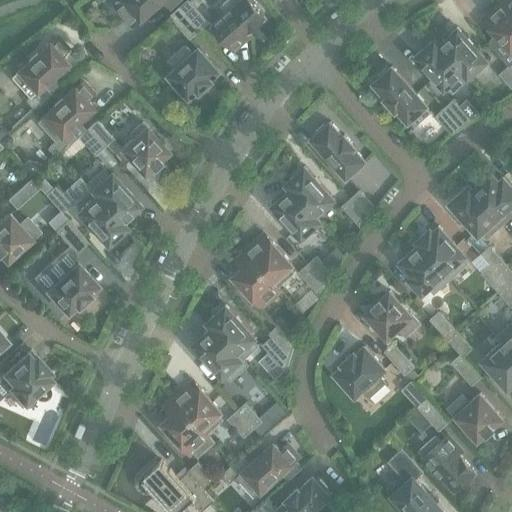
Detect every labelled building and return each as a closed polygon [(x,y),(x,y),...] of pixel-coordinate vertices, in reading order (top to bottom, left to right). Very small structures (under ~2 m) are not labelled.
[(163,0),(171,8),(179,0),(121,0),(115,6),(133,26),(161,0),(163,0)] [(208,22),(188,0),(186,0),(178,8),(199,30),(208,22)] [(230,48),(265,17),(264,17),(265,16),(256,6),(258,4),(254,0),(225,0),(220,5),(226,13),(211,26),(230,48)] [(511,12),(502,1),(483,19),(510,50),(511,48),(511,12)] [(511,6),(510,9),(502,1),(511,12),(511,6)] [(199,30),(178,8),(169,16),(189,39),(199,30)] [(487,59),(458,27),(439,43),(434,38),(468,76),(487,59)] [(44,83),(67,63),(60,55),(68,49),(56,36),(11,76),(28,96),(25,99),(22,104),(21,111),(24,117),(52,92),(44,83)] [(468,76),(434,38),(414,56),(444,89),(447,86),(452,91),(468,76)] [(210,78),(219,70),(199,47),(192,53),(185,45),(168,60),(175,68),(168,74),(189,97),(197,89),(199,91),(212,80),(210,78)] [(511,69),(508,65),(499,73),(511,87),(511,69)] [(426,105),(392,66),(389,68),(387,66),(374,78),(376,80),(373,82),(386,96),(384,97),(395,110),(397,108),(405,118),(406,116),(411,121),(426,108),(424,106),(426,105)] [(70,128),(92,107),(86,100),(93,94),(81,81),(36,121),(54,141),(46,148),(54,157),(78,137),(70,128)] [(471,120),(452,99),(443,107),(461,127),(471,120)] [(461,127),(443,107),(434,115),(451,134),(461,127)] [(113,138),(96,120),(87,128),(104,146),(113,138)] [(365,160),(353,147),(355,146),(344,134),(343,135),(330,121),(327,124),(325,122),(313,133),(314,135),(311,138),(346,176),(365,160)] [(169,151),(142,122),(130,133),(134,136),(121,148),(143,174),(152,165),(153,166),(160,159),(169,151)] [(104,146),(87,128),(78,136),(95,154),(104,146)] [(13,147),(12,139),(6,133),(0,138),(0,144),(2,146),(7,152),(13,147)] [(31,178),(42,168),(37,162),(28,162),(21,167),(31,178)] [(335,198),(305,165),(286,183),(315,215),(335,198)] [(140,204),(110,172),(107,174),(102,169),(86,183),(126,227),(127,227),(122,221),(140,204)] [(511,185),(503,176),(499,180),(491,172),(472,189),(502,223),(511,213),(511,185)] [(39,187),(31,178),(8,199),(16,208),(39,187)] [(126,227),(86,183),(86,184),(91,189),(75,203),(80,209),(77,211),(107,244),(126,227)] [(315,215),(286,183),(285,183),(290,188),(271,205),(301,238),(320,221),(315,216),(315,215)] [(71,204),(54,186),(45,194),(62,212),(71,204)] [(368,218),(376,207),(359,189),(350,197),(368,218)] [(502,223),(472,189),(466,195),(462,190),(449,202),(478,235),(481,232),(486,237),(502,223)] [(368,218),(350,197),(341,205),(357,224),(361,228),(368,218)] [(0,253),(7,261),(39,231),(27,217),(19,224),(9,213),(0,220),(0,253)] [(88,242),(67,219),(55,230),(76,253),(88,242)] [(465,254),(441,227),(436,231),(435,229),(433,230),(430,227),(416,240),(450,277),(466,263),(461,257),(465,254)] [(293,263),(264,233),(245,250),(280,290),(281,289),(278,286),(295,271),(290,265),(293,263)] [(450,277),(416,240),(415,240),(418,244),(403,257),(405,259),(401,263),(412,275),(409,278),(422,293),(429,287),(433,292),(450,277)] [(506,263),(489,245),(480,253),(490,264),(497,272),(506,263)] [(280,290),(245,250),(244,251),(251,259),(233,276),(261,307),(280,290)] [(333,273),(316,255),(307,263),(327,284),(333,273)] [(89,293),(98,285),(77,262),(47,289),(67,312),(76,304),(78,306),(91,294),(89,293)] [(327,284),(307,263),(298,271),(320,296),(327,284)] [(511,270),(506,263),(497,272),(506,283),(511,288),(511,270)] [(506,283),(497,272),(490,264),(481,273),(497,291),(506,283)] [(511,288),(506,283),(497,291),(511,307),(511,288)] [(419,322),(390,290),(381,298),(380,297),(373,304),(364,312),(387,338),(398,327),(405,335),(419,322)] [(256,337),(226,304),(207,321),(241,359),(257,345),(253,340),(256,337)] [(456,330),(439,311),(430,320),(447,338),(456,330)] [(241,359),(207,321),(206,322),(211,327),(192,344),(222,377),(225,374),(230,379),(246,365),(241,360),(241,359)] [(511,321),(496,336),(511,352),(511,321)] [(294,343),(278,324),(268,333),(290,357),(294,343)] [(472,348),(456,330),(447,338),(460,354),(463,356),(472,348)] [(290,357),(268,333),(271,336),(262,344),(279,363),(286,371),(290,357)] [(511,352),(496,336),(501,342),(481,359),(506,386),(510,382),(511,384),(511,352)] [(414,365),(393,343),(384,351),(405,374),(414,365)] [(378,374),(385,368),(364,345),(356,353),(354,351),(341,362),(343,364),(334,372),(354,395),(361,389),(368,397),(385,382),(378,374)] [(52,379),(47,374),(51,372),(37,356),(34,359),(28,352),(5,373),(15,384),(8,390),(22,406),(52,379)] [(481,376),(464,358),(463,356),(460,354),(451,362),(471,385),(481,376)] [(221,411),(193,380),(173,397),(214,442),(214,441),(207,433),(223,419),(218,414),(221,411)] [(427,399),(415,385),(411,380),(401,389),(418,407),(427,399)] [(503,417),(480,392),(469,402),(462,394),(448,407),(477,440),(486,432),(487,432),(494,426),(494,425),(503,417)] [(214,442),(173,397),(173,398),(180,406),(162,423),(190,454),(192,451),(197,457),(214,442)] [(448,422),(427,399),(418,407),(439,430),(448,422)] [(262,420),(245,402),(236,410),(253,428),(262,420)] [(253,428),(236,410),(227,418),(244,436),(253,428)] [(475,470),(444,436),(441,440),(436,434),(418,450),(454,490),(475,472),(474,471),(475,470)] [(254,497),(299,456),(287,443),(280,450),(273,443),(251,463),(243,454),(220,475),(228,484),(236,477),(254,497)] [(445,511),(415,479),(424,471),(402,448),(387,461),(406,482),(392,495),(407,511),(445,511)] [(205,488),(188,470),(179,478),(170,467),(169,468),(161,459),(157,462),(156,461),(140,476),(138,478),(136,482),(137,486),(139,490),(142,492),(146,493),(149,493),(153,491),(172,511),(178,511),(192,501),(202,511),(215,499),(205,488)] [(214,480),(197,461),(188,470),(205,488),(214,480)] [(268,498),(252,511),(309,511),(330,494),(327,491),(329,489),(318,477),(316,479),(313,476),(299,488),(298,487),(286,498),(287,499),(277,508),(268,498)]
